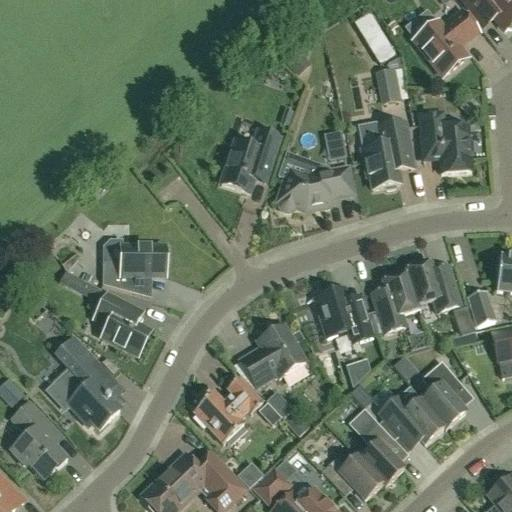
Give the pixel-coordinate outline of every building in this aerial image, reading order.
[(511,0),(458,0),(482,30),(493,21),(503,34),(506,31),(511,31),(511,0)] [(457,52),(462,48),(477,36),(461,15),(441,31),(437,26),(413,45),(442,81),(466,62),(457,52)] [(395,59),(370,18),(354,28),(380,69),(395,59)] [(309,67),(294,51),(281,63),(296,79),(309,67)] [(398,72),(379,76),(386,108),(405,104),(398,72)] [(470,176),(469,158),(471,154),(471,146),(467,144),(466,129),(434,132),(433,119),(419,120),(423,164),(439,163),(440,178),(470,176)] [(413,172),(409,154),(404,126),(376,132),(380,150),(361,153),(367,182),(370,181),(372,194),(383,192),(387,194),(395,193),(396,189),(400,189),(397,176),(413,172)] [(264,187),(271,166),(279,142),(257,134),(252,152),(234,146),(220,188),(248,197),(252,183),(264,187)] [(287,176),(285,182),(277,205),(279,206),(279,207),(279,209),(279,210),(280,211),(281,213),(282,214),(283,214),(284,215),(286,215),(287,215),(288,215),(290,215),(291,214),(292,214),(293,213),(294,211),(305,215),(330,210),(328,202),(352,198),(347,172),(301,181),(287,176)] [(164,281),(164,251),(120,251),(120,267),(102,267),(102,289),(131,297),(131,281),(164,281)] [(511,296),(511,260),(499,259),(495,295),(511,296)] [(430,267),(404,275),(405,278),(406,278),(416,310),(417,310),(432,305),(436,317),(460,309),(450,277),(448,269),(432,274),(430,267)] [(384,294),(371,298),(373,306),(383,338),(405,331),(402,319),(418,314),(417,310),(416,310),(406,278),(405,278),(403,279),(402,277),(400,276),(385,281),(383,283),(384,285),(381,286),(384,294)] [(344,293),(313,302),(326,343),(345,337),(349,348),(360,345),(372,341),(364,318),(353,322),(347,304),(344,293)] [(477,331),(494,326),(484,296),(467,301),(477,331)] [(129,310),(106,298),(95,320),(109,327),(101,343),(137,361),(150,336),(135,329),(141,316),(129,310)] [(304,366),(282,330),(257,346),(261,352),(239,365),(255,391),(276,378),(279,382),(304,366)] [(511,333),(491,338),(496,361),(511,357),(511,333)] [(119,415),(111,406),(122,395),(74,343),(56,360),(70,374),(48,395),(65,413),(68,410),(88,431),(92,427),(99,434),(119,415)] [(351,368),(354,385),(376,380),(372,363),(351,368)] [(421,405),(420,405),(444,432),(443,433),(445,434),(465,416),(461,413),(449,399),(460,389),(440,367),(420,384),(430,395),(430,397),(421,405)] [(14,383),(0,396),(0,398),(14,413),(29,398),(14,383)] [(193,417),(196,420),(193,423),(203,433),(206,430),(223,448),(243,429),(239,424),(248,416),(250,418),(261,408),(238,383),(227,394),(232,399),(223,407),(211,395),(200,405),(203,408),(193,417)] [(358,391),(349,399),(362,413),(371,405),(358,391)] [(274,415),(284,405),(276,396),(266,406),(274,415)] [(380,416),(378,418),(382,423),(397,441),(410,455),(421,445),(424,449),(443,433),(444,432),(420,405),(421,405),(419,403),(410,412),(408,411),(398,400),(396,402),(380,416)] [(50,429),(29,407),(12,424),(27,440),(10,455),(23,468),(28,468),(43,483),(54,473),(57,473),(67,464),(41,437),(50,429)] [(359,462),(359,463),(382,487),(382,488),(384,491),(403,473),(399,468),(387,456),(395,448),(377,428),(362,443),(370,452),(359,462)] [(180,511),(198,496),(213,511),(226,511),(245,495),(209,458),(195,471),(184,460),(141,500),(151,511),(180,511)] [(336,461),(321,476),(339,495),(347,487),(353,493),(364,504),(382,488),(382,487),(359,463),(359,462),(357,459),(345,471),(336,461)] [(292,490),(287,484),(275,472),(273,470),(250,492),(268,511),(292,490)] [(17,499),(0,481),(0,511),(15,511),(24,505),(18,499),(17,499)] [(511,511),(511,484),(509,481),(487,499),(498,511),(511,511)] [(330,511),(313,493),(300,506),(291,497),(274,511),(330,511)]
